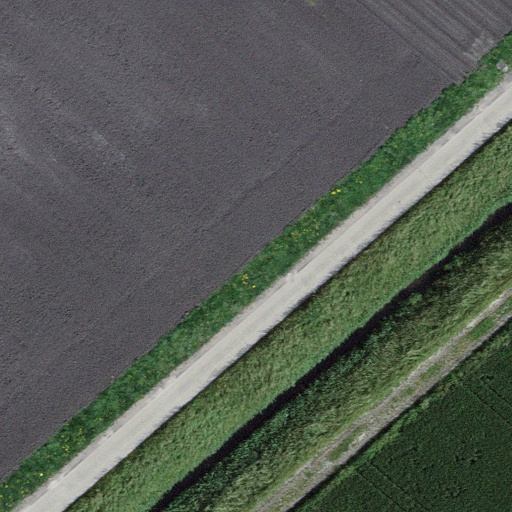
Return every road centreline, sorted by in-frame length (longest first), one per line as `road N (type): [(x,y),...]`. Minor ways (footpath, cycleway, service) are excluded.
road 1 (track): [(511,101),(42,511)]
road 2 (track): [(511,307),(276,511)]
